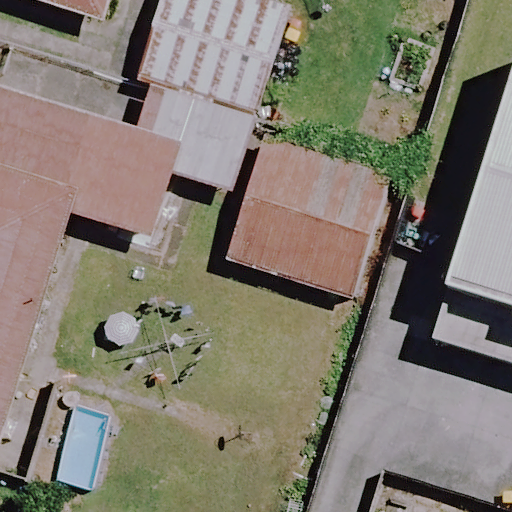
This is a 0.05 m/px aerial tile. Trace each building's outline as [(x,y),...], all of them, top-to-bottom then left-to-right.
[(0,0),(0,3),(96,34),(106,0),(0,0)] [(162,0),(136,85),(253,123),(286,19),(226,0),(162,0)] [(253,123),(136,85),(120,134),(2,97),(0,101),(0,443),(70,225),(148,250),(168,186),(227,205),(253,123)] [(511,85),(448,306),(511,324),(511,85)] [(388,183),(265,145),(225,271),(349,310),(388,183)]
